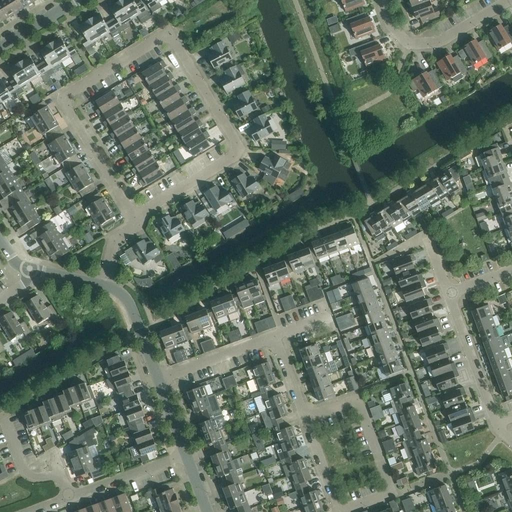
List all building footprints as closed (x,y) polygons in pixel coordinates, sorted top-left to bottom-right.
[(0,0),(0,11),(5,20),(14,14),(5,0),(0,0)] [(5,0),(14,14),(24,9),(18,0),(5,0)] [(18,0),(24,9),(33,3),(31,0),(18,0)] [(123,0),(120,2),(131,20),(137,16),(142,24),(152,19),(143,5),(138,8),(132,0),(123,0)] [(163,0),(151,0),(147,3),(153,13),(162,8),(159,3),(163,0)] [(341,0),(346,12),(365,5),(363,0),(341,0)] [(430,1),(412,8),(416,19),(423,17),(425,22),(440,16),(437,8),(433,10),(430,1)] [(112,24),(119,34),(128,28),(125,23),(131,20),(120,2),(110,8),(118,21),(112,24)] [(356,39),(375,32),(370,18),(366,19),(364,14),(346,20),(348,26),(351,26),(356,39)] [(89,21),(100,39),(110,33),(113,38),(119,34),(112,24),(107,27),(100,15),(89,21)] [(337,15),(327,19),(329,25),(339,21),(337,15)] [(82,43),(85,48),(90,56),(96,53),(93,48),(96,46),(96,44),(95,42),(100,39),(89,21),(79,27),(87,40),(82,43)] [(332,34),(342,30),(339,23),(330,27),(332,34)] [(487,33),(497,48),(498,51),(511,43),(511,45),(511,32),(508,26),(503,29),(501,25),(487,33)] [(236,32),(228,37),(231,42),(239,38),(236,32)] [(82,62),(74,48),(73,48),(68,51),(60,39),(50,45),(61,63),(71,57),(76,65),(82,62)] [(462,48),(473,66),(485,58),(487,60),(492,57),(483,41),(478,44),(475,40),(462,48)] [(356,48),(359,54),(361,53),(366,67),(385,60),(380,45),(376,47),(374,41),(356,48)] [(214,69),(232,60),(223,42),(212,47),(215,53),(208,56),(214,69)] [(48,64),(43,67),(49,77),(55,73),(52,69),(61,63),(50,45),(40,51),(48,64)] [(461,75),(467,72),(457,56),(452,59),(450,55),(437,63),(448,81),(460,73),(461,75)] [(20,64),(31,81),(40,76),(45,84),(51,80),(49,77),(43,67),(37,70),(30,57),(20,64)] [(166,76),(166,75),(163,70),(167,67),(163,61),(142,74),(150,86),(166,76)] [(12,86),(13,87),(18,96),(24,92),(21,87),(31,81),(20,64),(9,70),(17,82),(12,86)] [(84,65),(78,69),(82,75),(88,71),(84,65)] [(245,84),(241,76),(245,74),(240,65),(225,72),(228,78),(221,81),(227,94),(245,84)] [(413,92),(418,89),(423,98),(442,87),(432,71),(427,74),(426,72),(408,83),(413,92)] [(166,76),(150,86),(157,98),(174,87),(173,87),(170,81),(174,79),(171,73),(166,75),(166,76)] [(0,81),(0,99),(2,103),(11,98),(14,101),(19,97),(18,96),(13,87),(8,90),(2,81),(0,81)] [(174,87),(157,98),(164,109),(181,99),(177,93),(181,90),(178,84),(173,87),(174,87)] [(240,118),(258,109),(248,91),(238,97),(240,102),(233,106),(240,118)] [(104,114),(120,104),(113,92),(96,102),(100,109),(96,111),(99,117),(104,115),(104,114)] [(39,93),(30,99),(34,104),(42,99),(39,93)] [(445,95),(440,99),(443,104),(449,101),(445,95)] [(181,99),(164,109),(171,121),(188,111),(184,105),(189,102),(185,96),(181,99)] [(37,126),(53,116),(47,107),(44,108),(41,103),(29,111),(32,116),(31,117),(37,126)] [(104,114),(104,115),(107,120),(103,123),(107,129),(111,126),(127,116),(120,104),(104,114)] [(268,106),(262,110),(264,114),(271,111),(268,106)] [(195,123),(195,122),(191,117),(196,114),(192,108),(188,111),(171,121),(179,133),(195,123)] [(256,142),(274,133),(264,115),(254,121),(256,126),(249,130),(256,142)] [(53,116),(37,126),(42,136),(44,135),(47,140),(59,132),(56,128),(59,126),(53,116)] [(111,126),(115,132),(110,135),(114,141),(118,138),(135,128),(127,116),(111,126)] [(195,123),(179,133),(186,145),(202,135),(202,134),(199,128),(203,126),(199,120),(195,122),(195,123)] [(121,153),(125,150),(125,149),(142,139),(135,128),(118,138),(122,144),(117,147),(121,153)] [(202,135),(186,145),(193,157),(210,147),(206,140),(210,137),(207,131),(202,134),(202,135)] [(59,132),(47,140),(50,144),(48,145),(54,155),(71,145),(65,135),(61,137),(59,132)] [(128,164),(133,162),(132,161),(149,151),(142,139),(125,149),(125,150),(129,156),(125,158),(128,164)] [(64,168),(76,161),(73,156),(76,154),(71,145),(54,155),(60,164),(61,164),(64,168)] [(485,170),(503,163),(497,148),(479,155),(485,170)] [(178,150),(173,153),(181,166),(186,163),(178,150)] [(135,176),(140,173),(156,163),(149,151),(132,161),(133,162),(136,167),(132,170),(135,176)] [(288,170),(291,164),(275,156),(272,161),(265,157),(259,170),(276,179),(283,167),(288,170)] [(37,157),(32,161),(35,166),(40,162),(37,157)] [(76,161),(64,168),(67,173),(66,174),(72,183),(88,173),(82,164),(79,166),(76,161)] [(140,173),(143,179),(139,182),(143,188),(164,175),(156,163),(140,173)] [(503,163),(485,170),(490,184),(508,178),(503,163)] [(6,165),(0,168),(0,188),(17,178),(15,176),(14,177),(6,165)] [(439,177),(449,195),(459,189),(447,169),(443,172),(444,174),(439,177)] [(88,173),(72,183),(78,193),(79,192),(82,197),(94,190),(91,185),(94,183),(88,173)] [(242,198),(259,188),(253,178),(248,181),(244,174),(232,181),(242,198)] [(428,180),(440,200),(449,195),(439,177),(433,181),(432,178),(428,180)] [(17,178),(0,188),(0,191),(4,199),(8,197),(10,201),(24,193),(16,181),(18,180),(17,178)] [(511,187),(508,178),(490,184),(496,199),(511,193),(511,187)] [(420,188),(431,206),(440,200),(428,180),(424,183),(426,185),(420,188)] [(215,211),(232,201),(226,190),(221,193),(217,187),(205,194),(215,211)] [(410,192),(421,211),(431,206),(420,188),(415,192),(413,189),(410,192)] [(402,200),(412,217),(421,211),(410,192),(406,194),(407,196),(402,200)] [(24,193),(10,201),(13,206),(10,208),(16,218),(34,207),(33,205),(31,206),(24,193)] [(511,193),(496,199),(501,214),(511,209),(511,193)] [(93,218),(109,207),(103,198),(100,200),(97,195),(85,202),(88,207),(87,208),(93,218)] [(391,203),(403,222),(412,217),(402,200),(396,203),(395,200),(391,203)] [(191,226),(208,215),(202,205),(197,208),(193,201),(181,209),(191,226)] [(383,211),(394,228),(403,222),(391,203),(387,205),(389,207),(383,211)] [(73,206),(67,210),(71,216),(76,212),(73,206)] [(34,207),(16,218),(22,227),(25,225),(28,230),(41,222),(34,209),(35,208),(34,207)] [(59,207),(53,210),(57,216),(62,212),(59,207)] [(109,207),(93,218),(99,227),(100,226),(103,231),(115,224),(112,219),(115,217),(109,207)] [(511,209),(501,214),(507,228),(511,226),(511,209)] [(372,214),(384,233),(394,228),(383,211),(378,214),(376,211),(372,214)] [(486,212),(475,216),(478,222),(488,218),(486,212)] [(361,226),(363,231),(368,228),(375,239),(384,233),(372,214),(369,216),(370,219),(364,222),(365,224),(361,226)] [(167,240),(184,230),(178,220),(173,223),(169,216),(157,223),(167,240)] [(44,247),(62,236),(61,234),(59,235),(52,222),(38,230),(41,236),(38,238),(44,247)] [(359,244),(353,228),(342,232),(349,248),(359,244)] [(332,236),(338,252),(349,248),(342,232),(332,236)] [(90,235),(84,239),(88,244),(94,241),(90,235)] [(62,236),(44,247),(50,257),(53,255),(56,260),(70,252),(62,239),(63,238),(62,236)] [(322,239),(328,256),(338,252),(332,236),(322,239)] [(328,256),(322,239),(312,243),(313,247),(318,259),(317,259),(318,260),(328,256)] [(137,256),(143,265),(160,254),(153,244),(148,247),(144,241),(125,252),(130,261),(137,256)] [(298,253),(304,269),(315,265),(313,261),(317,259),(318,259),(313,247),(298,253)] [(172,253),(166,257),(171,265),(177,262),(172,253)] [(289,274),(293,272),(294,273),(304,269),(298,253),(287,257),(289,260),(292,266),(286,268),(289,274)] [(396,276),(414,269),(412,262),(416,261),(414,254),(391,262),(396,276)] [(286,268),(292,266),(289,260),(274,266),(280,282),(291,278),(289,274),(286,268)] [(263,270),(269,286),(280,282),(274,266),(263,270)] [(414,269),(396,276),(401,289),(424,281),(421,274),(417,276),(414,269)] [(134,278),(134,279),(138,286),(142,286),(141,280),(134,278)] [(356,295),(372,289),(368,279),(352,285),(356,295)] [(265,301),(263,297),(257,280),(246,284),(252,301),(253,300),(255,305),(265,301)] [(424,281),(401,289),(406,303),(424,296),(422,289),(426,287),(424,281)] [(253,305),(252,301),(246,284),(235,288),(238,294),(235,295),(237,301),(240,300),(243,309),(253,305)] [(311,288),(316,301),(325,298),(321,288),(318,289),(317,286),(311,288)] [(316,301),(311,288),(306,290),(310,303),(316,301)] [(372,289),(356,295),(360,305),(376,299),(372,289)] [(221,299),(227,316),(238,312),(234,302),(237,301),(235,295),(232,296),(231,295),(221,299)] [(291,295),(286,297),(291,311),(296,308),(291,295)] [(506,303),(504,295),(498,297),(501,305),(506,303)] [(33,317),(38,324),(50,317),(55,324),(60,320),(51,305),(46,308),(42,301),(42,302),(38,296),(26,304),(29,310),(33,317)] [(286,297),(280,299),(285,313),(291,311),(286,297)] [(413,320),(431,314),(428,307),(433,305),(430,298),(408,307),(413,320)] [(210,310),(212,316),(215,315),(217,319),(227,316),(221,299),(210,303),(212,309),(210,310)] [(376,299),(360,305),(363,316),(380,309),(376,299)] [(473,324),(492,317),(487,306),(472,312),(474,319),(471,320),(473,324)] [(380,309),(363,316),(367,326),(384,320),(380,309)] [(196,314),(202,331),(212,327),(209,317),(212,316),(210,310),(207,311),(206,310),(196,314)] [(7,333),(11,340),(23,333),(25,336),(31,333),(24,322),(20,325),(16,318),(15,318),(12,312),(0,319),(0,322),(2,326),(6,333),(7,333)] [(184,325),(187,331),(190,330),(191,334),(202,331),(196,314),(185,318),(187,324),(184,325)] [(431,314),(413,320),(418,334),(440,325),(438,319),(433,320),(431,314)] [(336,319),(338,325),(342,324),(341,323),(344,322),(342,317),(336,319)] [(492,317),(473,324),(474,328),(477,327),(480,333),(496,327),(492,317)] [(266,319),(260,321),(264,332),(270,330),(266,319)] [(384,320),(367,326),(371,336),(387,330),(384,320)] [(254,323),(258,334),(264,332),(260,321),(254,323)] [(170,329),(177,346),(187,342),(184,332),(187,331),(184,325),(181,326),(181,325),(170,329)] [(440,325),(418,334),(423,347),(441,340),(438,333),(443,332),(440,325)] [(496,327),(480,333),(482,340),(479,341),(481,345),(500,338),(496,327)] [(177,346),(170,329),(160,333),(166,349),(177,346)] [(233,331),(237,342),(243,340),(239,329),(233,331)] [(387,330),(371,336),(366,338),(370,348),(391,340),(387,330)] [(237,342),(233,331),(227,333),(231,344),(237,342)] [(488,355),(503,349),(500,338),(481,345),(482,349),(485,348),(488,355)] [(212,339),(206,341),(210,352),(216,350),(212,339)] [(374,358),(378,356),(395,350),(391,340),(370,348),(374,358)] [(204,354),(210,352),(206,341),(200,343),(204,354)] [(429,365),(447,358),(445,352),(449,350),(447,343),(424,351),(429,365)] [(300,350),(303,361),(320,355),(316,344),(300,350)] [(179,351),(183,362),(189,360),(185,349),(179,351)] [(503,349),(488,355),(490,361),(487,362),(489,366),(507,360),(503,349)] [(378,356),(382,366),(399,360),(395,350),(378,356)] [(183,362),(179,351),(173,354),(177,364),(183,362)] [(116,352),(105,359),(106,361),(118,356),(116,352)] [(303,361),(307,371),(328,363),(325,353),(320,355),(303,361)] [(105,361),(111,378),(128,372),(124,361),(121,362),(119,356),(118,356),(106,361),(105,361)] [(19,358),(13,361),(16,367),(22,364),(19,358)] [(447,358),(429,365),(434,378),(457,370),(454,363),(450,365),(447,358)] [(399,360),(382,366),(386,377),(403,371),(399,360)] [(507,360),(489,366),(490,371),(493,369),(495,376),(511,370),(507,360)] [(255,379),(272,373),(268,363),(265,364),(255,368),(251,369),(255,379)] [(328,375),(332,374),(328,363),(307,371),(311,381),(327,375),(328,375)] [(457,370),(434,378),(439,392),(457,385),(455,378),(459,376),(457,370)] [(511,371),(511,370),(495,376),(498,383),(495,384),(497,388),(511,382),(511,371)] [(112,390),(115,389),(118,395),(131,390),(129,384),(132,383),(128,372),(111,378),(106,380),(109,388),(112,390)] [(272,373),(255,379),(261,395),(272,391),(270,386),(276,384),(272,373)] [(363,380),(362,378),(365,376),(364,373),(360,375),(360,374),(356,376),(359,382),(363,380)] [(237,386),(233,375),(222,380),(226,390),(237,386)] [(327,375),(311,381),(315,391),(331,385),(328,375),(327,375)] [(354,377),(350,378),(346,380),(351,392),(358,389),(354,377)] [(511,382),(497,388),(498,392),(501,391),(504,398),(511,394),(511,382)] [(74,387),(81,404),(92,400),(91,399),(87,387),(85,383),(74,387)] [(392,408),(408,402),(406,397),(410,395),(405,383),(389,390),(393,401),(390,401),(392,408)] [(191,403),(208,397),(204,386),(202,387),(201,384),(192,387),(193,390),(187,392),(191,403)] [(331,385),(315,391),(319,402),(335,396),(331,385)] [(70,408),(81,404),(74,387),(63,391),(64,395),(65,395),(70,408)] [(446,409),(464,403),(461,396),(466,394),(463,387),(441,396),(446,409)] [(131,390),(118,395),(124,412),(141,406),(137,395),(133,396),(131,390)] [(272,391),(261,395),(267,411),(284,405),(280,395),(274,397),(272,391)] [(202,411),(204,417),(221,410),(215,394),(208,397),(191,403),(195,414),(202,411)] [(54,399),(60,415),(72,411),(70,408),(65,395),(64,395),(54,399)] [(50,419),(51,423),(62,419),(60,415),(54,399),(43,403),(44,406),(45,406),(50,419)] [(408,402),(392,408),(395,414),(397,413),(401,424),(418,417),(414,406),(409,407),(408,402)] [(464,403),(446,409),(451,423),(473,414),(471,408),(466,409),(464,403)] [(273,427),(283,424),(281,418),(288,416),(284,405),(267,411),(273,427)] [(369,409),(372,415),(382,412),(380,405),(376,407),(369,409)] [(34,410),(40,427),(51,423),(50,419),(45,406),(44,406),(34,410)] [(141,406),(124,412),(130,429),(144,424),(142,418),(145,417),(141,406)] [(23,414),(27,425),(29,431),(40,427),(34,410),(23,414)] [(199,424),(203,435),(220,429),(227,426),(221,410),(204,417),(206,422),(199,424)] [(372,415),(374,421),(384,417),(383,415),(382,412),(372,415)] [(473,414),(451,423),(452,427),(450,428),(449,430),(450,434),(453,435),(455,434),(456,436),(474,429),(471,422),(476,421),(473,414)] [(403,435),(405,441),(424,434),(420,436),(418,431),(422,429),(418,417),(401,424),(405,434),(403,435)] [(249,425),(252,434),(261,431),(258,422),(249,425)] [(144,424),(130,429),(136,446),(153,439),(149,428),(146,430),(144,424)] [(283,424),(273,427),(279,443),(296,437),(292,427),(286,429),(283,424)] [(73,465),(91,459),(87,448),(94,445),(92,437),(94,436),(92,429),(83,434),(85,440),(79,442),(82,449),(69,454),(73,465)] [(215,449),(226,445),(220,429),(203,435),(207,446),(213,443),(215,449)] [(443,431),(438,433),(440,440),(446,438),(443,431)] [(408,459),(414,457),(431,451),(426,440),(424,434),(405,441),(402,442),(408,459)] [(296,437),(279,443),(275,445),(281,461),(295,456),(293,450),(300,448),(296,437)] [(45,440),(47,445),(50,450),(54,447),(51,438),(45,440)] [(153,439),(136,446),(143,463),(156,458),(154,452),(157,451),(153,439)] [(384,449),(395,445),(392,439),(382,443),(384,449)] [(262,443),(256,445),(258,451),(264,448),(262,443)] [(211,457),(215,467),(232,461),(226,445),(215,449),(217,454),(211,457)] [(395,445),(384,449),(387,455),(397,451),(395,445)] [(418,476),(426,473),(427,476),(433,474),(432,470),(433,470),(431,464),(435,463),(431,451),(414,457),(418,468),(415,469),(418,476)] [(295,456),(281,461),(287,477),(291,476),(308,469),(304,459),(297,461),(295,456)] [(102,467),(95,469),(91,459),(73,465),(77,477),(90,472),(93,479),(105,474),(102,467)] [(225,475),(227,481),(238,477),(242,475),(242,473),(243,473),(241,469),(240,469),(237,459),(232,461),(215,467),(219,478),(225,475)] [(0,467),(2,474),(0,474),(0,481),(1,481),(8,477),(4,465),(0,466),(0,467)] [(308,469),(291,476),(297,492),(307,488),(305,482),(311,480),(308,469)] [(505,491),(511,488),(511,473),(511,470),(499,474),(505,491)] [(238,477),(227,481),(229,486),(223,489),(227,499),(244,493),(238,477)] [(396,481),(398,487),(409,483),(406,477),(396,481)] [(266,495),(273,494),(270,484),(264,485),(266,495)] [(433,503),(450,497),(445,485),(428,492),(433,503)] [(303,508),(319,501),(316,491),(309,493),(307,488),(297,492),(303,508)] [(158,508),(177,500),(173,489),(160,494),(157,489),(146,493),(143,494),(145,499),(148,498),(149,499),(154,497),(158,508)] [(112,499),(116,511),(131,511),(125,494),(118,497),(116,492),(110,494),(111,499),(112,499)] [(244,493),(227,499),(231,510),(237,507),(238,511),(241,511),(250,509),(244,493)] [(99,504),(101,511),(116,511),(112,499),(111,499),(105,502),(103,497),(97,499),(98,504),(99,504)] [(450,497),(433,503),(435,511),(443,511),(454,508),(450,497)] [(282,498),(275,500),(278,506),(284,503),(282,498)] [(411,498),(402,501),(405,511),(409,511),(415,510),(411,498)] [(177,500),(158,508),(159,511),(180,511),(182,511),(177,500)] [(382,511),(399,511),(396,511),(393,511),(398,510),(395,500),(389,502),(391,509),(382,511)] [(319,501),(303,508),(304,511),(323,511),(319,501)] [(86,509),(87,511),(101,511),(99,504),(98,504),(92,507),(90,502),(84,504),(86,509)]
